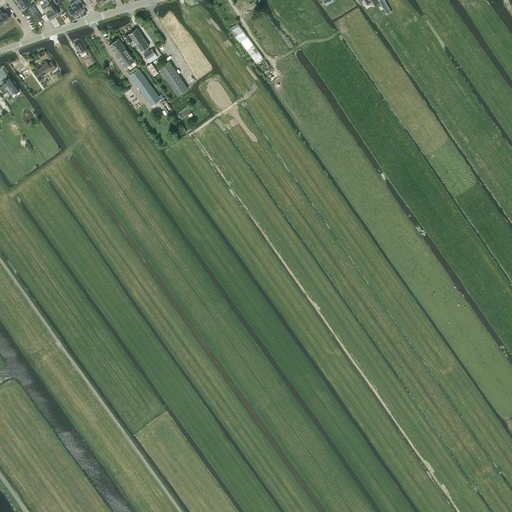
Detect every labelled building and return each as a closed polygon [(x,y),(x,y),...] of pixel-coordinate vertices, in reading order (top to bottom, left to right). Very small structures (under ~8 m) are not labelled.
[(28,0),(24,0),(19,4),(22,8),(31,2),(28,0)] [(73,16),(82,10),(81,8),(84,6),(80,0),(76,0),(77,3),(68,9),(69,11),(68,11),(71,15),(72,15),(73,16)] [(380,0),(379,1),(387,14),(391,11),(384,0),(380,0)] [(47,6),(54,17),(59,14),(52,3),(50,4),(47,6)] [(47,6),(43,9),(49,20),(54,17),(47,6)] [(0,24),(10,18),(6,12),(3,14),(2,12),(1,12),(0,10),(0,24)] [(37,11),(32,15),(36,21),(42,18),(41,16),(37,11)] [(239,42),(240,42),(248,36),(239,23),(230,28),(239,42)] [(129,34),(134,42),(140,51),(149,45),(137,28),(129,34)] [(132,44),(134,42),(129,34),(124,37),(128,43),(129,42),(133,47),(134,46),(132,44)] [(264,58),(248,36),(240,42),(256,63),(264,58)] [(120,45),(122,44),(121,41),(119,39),(119,38),(109,45),(113,50),(117,48),(120,45)] [(84,51),(85,50),(79,42),(74,46),(79,53),(81,51),(82,53),(84,52),(84,51)] [(117,48),(113,50),(125,67),(134,60),(122,44),(120,45),(117,48)] [(150,62),(157,57),(151,49),(144,54),(150,62)] [(87,54),(85,52),(78,57),(81,61),(84,60),(82,57),(87,54)] [(52,71),(56,68),(51,61),(47,64),(46,62),(40,66),(41,66),(37,69),(41,76),(51,69),(52,71)] [(178,95),(187,88),(169,61),(159,68),(178,95)] [(154,76),(158,73),(151,63),(147,66),(154,76)] [(161,99),(159,96),(139,69),(130,75),(151,106),(161,99)] [(4,81),(6,80),(7,81),(2,84),(3,85),(0,87),(0,89),(3,94),(7,91),(10,95),(14,91),(15,92),(19,90),(15,84),(16,84),(10,76),(4,81)] [(136,109),(142,105),(130,89),(124,93),(136,109)]
